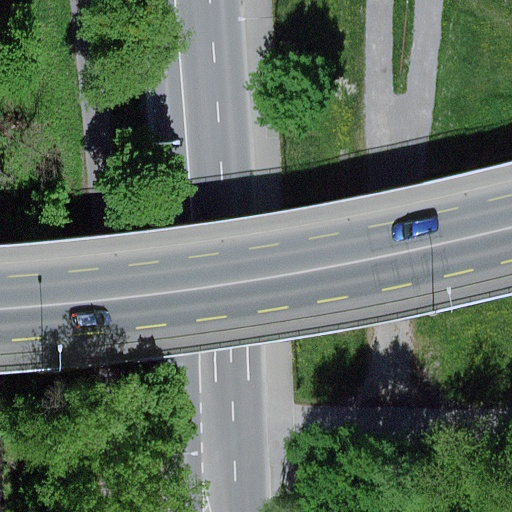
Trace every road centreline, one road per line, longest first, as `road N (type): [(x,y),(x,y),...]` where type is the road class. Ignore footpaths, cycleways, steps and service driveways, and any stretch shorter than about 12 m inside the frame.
road 1 (primary): [(0,308),(310,272),(511,225)]
road 2 (secondary): [(192,0),(218,511)]
road 3 (track): [(383,0),(374,165),(398,438)]
